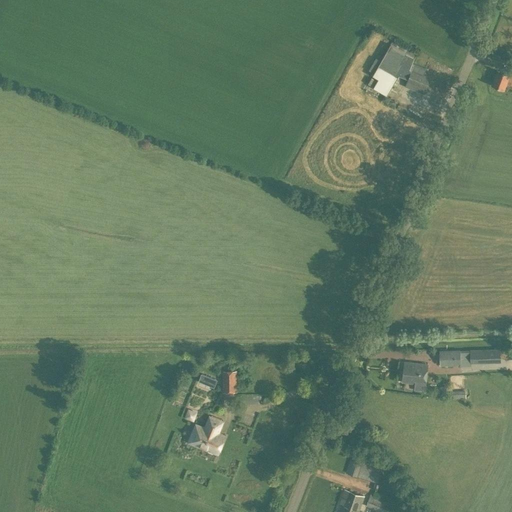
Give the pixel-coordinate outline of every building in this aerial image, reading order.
[(391,44),(381,61),(376,58),(369,70),(374,73),(368,84),(371,86),(372,85),(373,85),(372,86),(387,95),(392,87),(400,74),(409,78),(406,86),(424,93),(430,78),(412,71),(410,70),(414,58),(416,53),(395,41),(393,40),(391,44)] [(511,77),(509,76),(509,75),(498,71),(492,85),(504,90),(506,83),(511,85),(511,77)] [(468,359),(497,361),(498,350),(469,348),(468,359)] [(441,364),(461,365),(461,350),(442,350),(441,364)] [(424,391),(425,385),(427,365),(404,362),(402,382),(415,384),(414,390),(424,391)] [(222,371),(223,392),(237,392),(237,371),(222,371)] [(199,381),(214,387),(217,380),(202,373),(199,381)] [(456,375),(456,383),(465,383),(465,375),(456,375)] [(199,440),(197,445),(217,454),(224,436),(217,434),(222,422),(209,417),(205,429),(196,425),(191,437),(199,440)] [(377,483),(382,469),(350,459),(346,473),(377,483)] [(340,503),(343,504),(339,511),(357,511),(363,496),(345,490),(340,503)] [(365,506),(381,511),(391,511),(394,505),(370,495),(365,506)]
